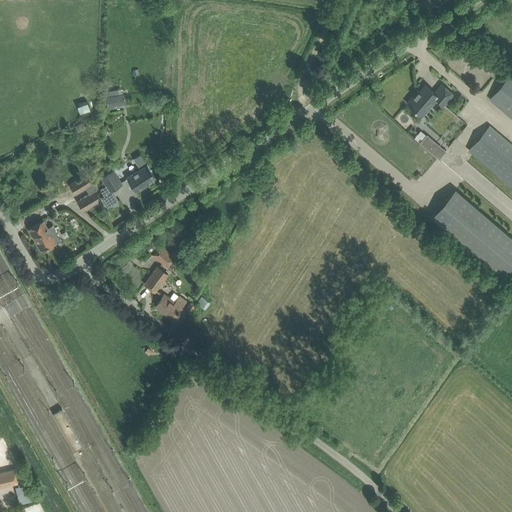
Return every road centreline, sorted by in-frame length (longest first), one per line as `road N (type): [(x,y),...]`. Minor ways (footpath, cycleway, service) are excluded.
road 1 (unclassified): [(77,265),(476,0)]
road 2 (unclassified): [(392,511),(325,450),(77,265)]
